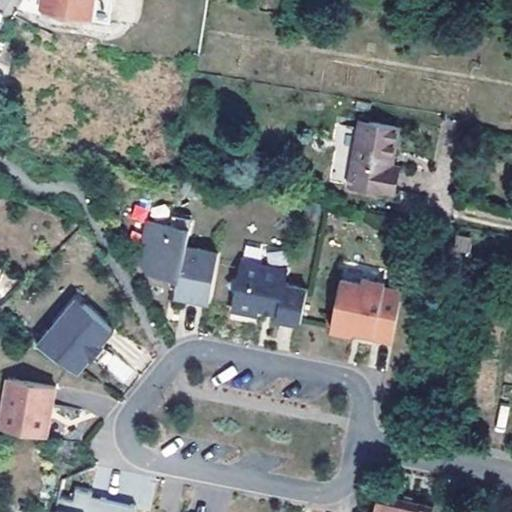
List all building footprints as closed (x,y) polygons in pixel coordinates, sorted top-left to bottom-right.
[(46,0),(46,3),(90,9),(91,0),(46,0)] [(111,0),(91,0),(90,9),(110,12),(111,0)] [(395,125),(358,119),(346,184),(391,191),(395,167),(388,165),(395,125)] [(170,225),(146,221),(139,260),(148,272),(167,275),(168,271),(174,273),(179,274),(175,296),(208,302),(217,252),(186,246),(191,218),(172,215),(170,225)] [(267,267),(240,262),(237,280),(229,285),(234,293),(230,311),(256,316),(258,310),(266,311),(277,313),(276,320),(299,325),(306,290),(264,281),(267,267)] [(360,284),(339,280),(330,331),(351,335),(352,331),(355,332),(359,333),(359,337),(391,343),(401,292),(383,288),(384,283),(361,279),(360,284)] [(76,298),(38,344),(46,350),(83,304),(76,298)] [(83,304),(46,350),(78,371),(89,357),(92,360),(105,345),(103,343),(114,329),(83,304)] [(44,385),(0,376),(0,427),(35,434),(38,415),(33,414),(35,403),(41,404),(44,385)] [(135,511),(137,504),(74,492),(71,507),(55,504),(53,511),(135,511)] [(429,511),(384,499),(380,511),(429,511)]
